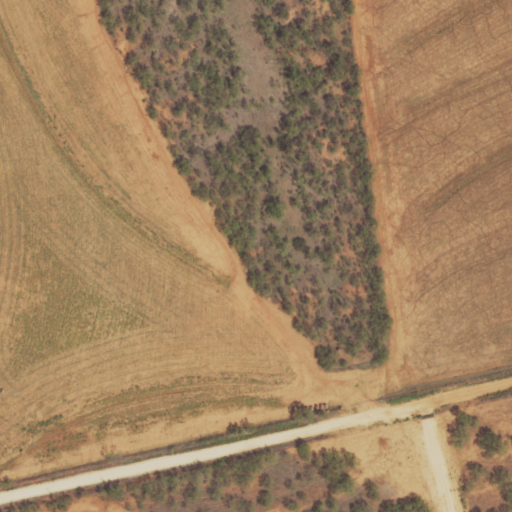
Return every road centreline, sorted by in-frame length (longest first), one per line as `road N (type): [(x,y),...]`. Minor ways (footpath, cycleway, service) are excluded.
road 1 (residential): [(0,499),(511,384)]
road 2 (track): [(334,423),(124,72),(111,0)]
